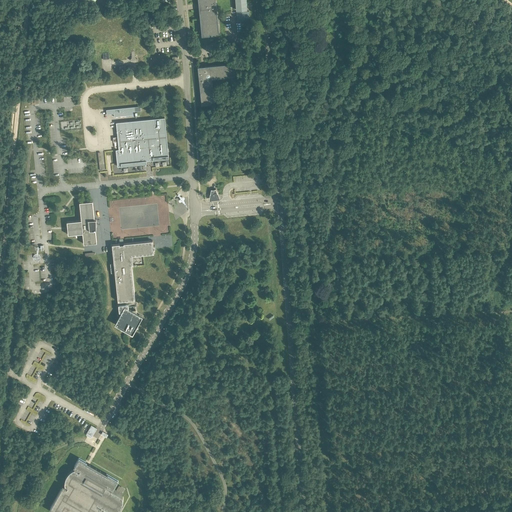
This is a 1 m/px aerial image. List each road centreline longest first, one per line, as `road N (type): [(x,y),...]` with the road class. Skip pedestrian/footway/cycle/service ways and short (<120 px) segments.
road 1 (unclassified): [(303,511),(264,0)]
road 2 (track): [(28,0),(0,296)]
road 3 (track): [(102,425),(96,437),(42,459),(15,511)]
